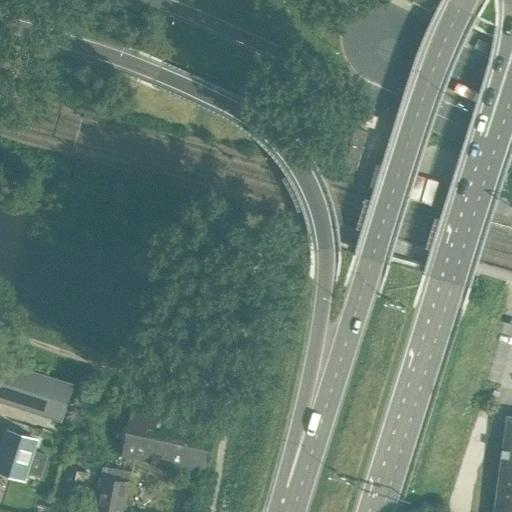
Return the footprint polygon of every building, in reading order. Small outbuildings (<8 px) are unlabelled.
[(314,0),(307,17),(318,22),(327,0),(314,0)] [(0,402),(62,423),(74,384),(0,359),(0,402)] [(206,476),(216,426),(133,407),(125,446),(122,457),(206,476)] [(511,511),(511,417),(507,417),(493,511),(511,511)] [(37,441),(8,432),(0,457),(0,472),(24,480),(37,441)] [(125,511),(133,473),(104,468),(101,479),(93,478),(94,476),(79,473),(80,464),(98,467),(100,452),(74,448),(72,462),(62,460),(58,478),(76,481),(74,493),(90,495),(90,497),(97,499),(95,511),(125,511)]
